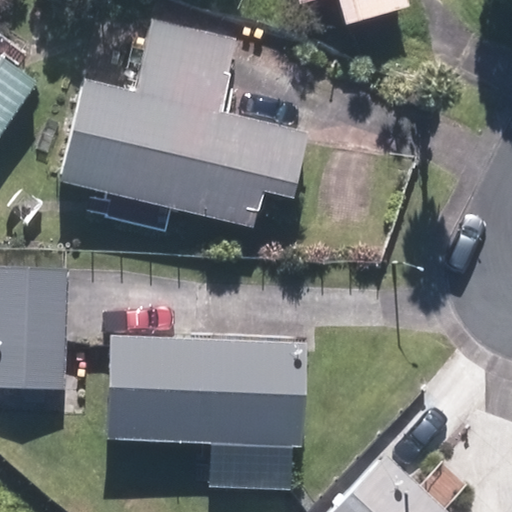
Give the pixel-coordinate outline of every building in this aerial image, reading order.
[(333,0),(337,0),(345,29),(410,11),(407,0),(298,0),(301,9),(333,0)] [(87,79),(65,173),(256,220),(265,181),(296,189),(310,132),(217,111),(234,37),(155,18),(138,90),(87,79)] [(0,137),(38,80),(0,53),(0,137)] [(0,390),(64,392),(68,271),(0,268),(0,390)] [(117,336),(113,432),(302,433),(305,342),(117,336)] [(338,511),(446,511),(389,459),(338,511)]
